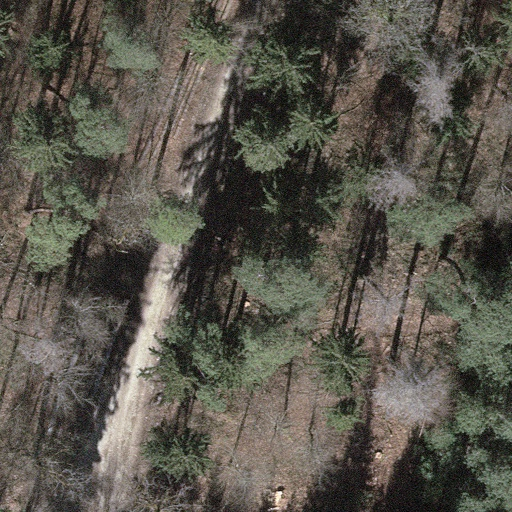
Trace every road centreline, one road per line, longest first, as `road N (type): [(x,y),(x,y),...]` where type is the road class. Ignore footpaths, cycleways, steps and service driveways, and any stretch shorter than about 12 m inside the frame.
road 1 (track): [(257,0),(132,356),(15,511)]
road 2 (track): [(132,356),(128,511)]
